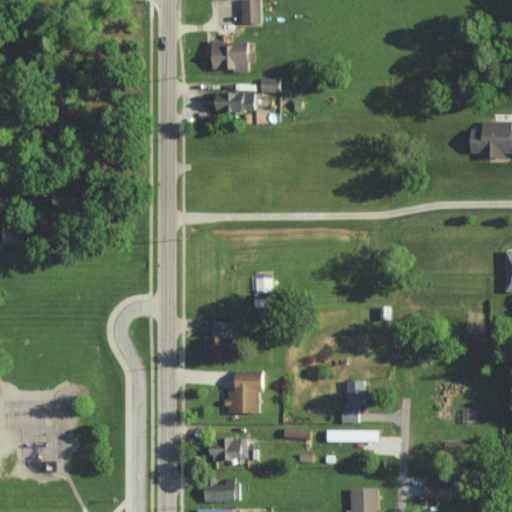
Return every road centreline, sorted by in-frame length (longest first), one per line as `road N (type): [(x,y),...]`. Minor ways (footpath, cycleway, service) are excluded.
road 1 (residential): [(165,511),(169,0)]
road 2 (residential): [(170,216),(379,218),(511,203)]
